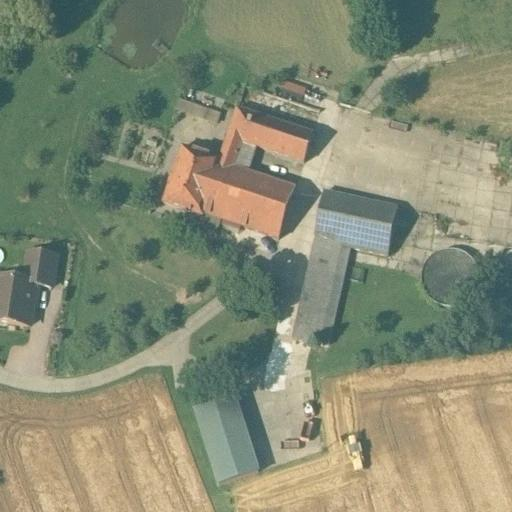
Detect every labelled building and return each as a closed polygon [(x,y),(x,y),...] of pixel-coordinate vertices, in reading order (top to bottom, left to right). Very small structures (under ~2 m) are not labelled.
[(0,76),(11,50),(0,44),(0,76)] [(186,126),(219,132),(223,112),(190,105),(186,126)] [(237,112),(228,140),(242,145),(304,165),(314,137),(237,112)] [(219,166),(234,171),(242,145),(228,140),(220,163),(219,166)] [(220,163),(182,150),(164,207),(203,220),(204,217),(203,216),(219,166),(220,163)] [(219,166),(203,216),(204,217),(279,241),(296,191),(236,171),(234,171),(219,166)] [(314,243),(350,251),(388,259),(398,209),(324,194),(314,243)] [(329,349),(350,251),(314,243),(308,269),(292,343),(329,349)] [(23,285),(0,281),(0,324),(30,330),(34,301),(37,301),(39,289),(52,291),(56,260),(28,256),(23,285)] [(233,397),(194,409),(219,487),(258,474),(233,397)]
